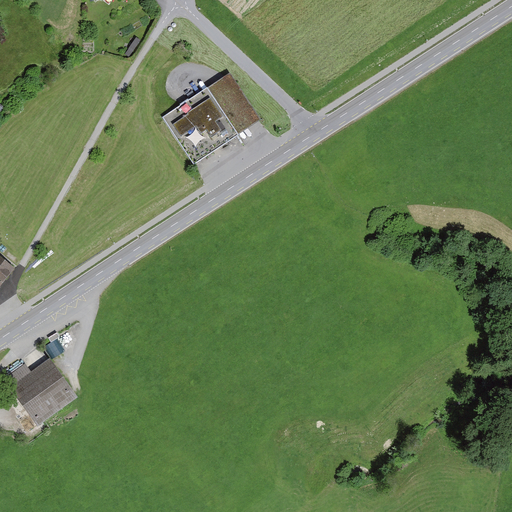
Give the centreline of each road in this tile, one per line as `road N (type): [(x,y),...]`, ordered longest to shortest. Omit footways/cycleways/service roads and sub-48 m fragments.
road 1 (residential): [(18,327),(8,300),(13,281),(180,2)]
road 2 (primary): [(314,133),(18,327)]
road 3 (primary): [(511,6),(314,133)]
road 4 (residential): [(314,133),(180,2)]
